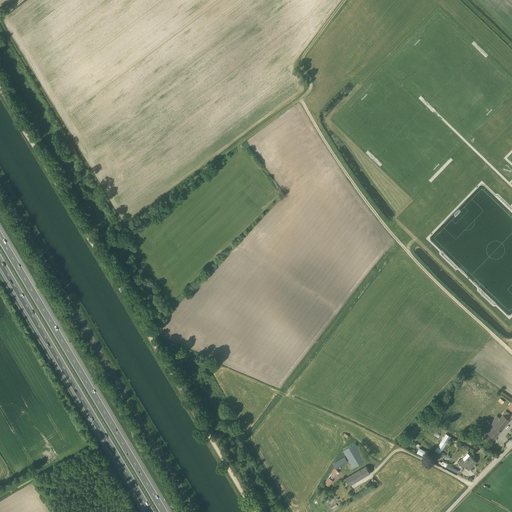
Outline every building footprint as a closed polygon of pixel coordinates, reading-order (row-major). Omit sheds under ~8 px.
[(488,433),(495,439),(510,420),(508,418),(511,414),(506,411),(494,426),(488,433)] [(440,454),(451,438),(446,434),(435,450),(440,454)] [(353,468),(366,461),(355,443),(343,450),(353,468)] [(472,465),(476,462),(470,455),(464,460),(462,458),(458,463),(463,468),(465,465),(469,469),(473,466),(472,465)] [(336,469),(348,462),(345,456),(333,463),(336,469)] [(458,473),(459,471),(454,468),(454,467),(442,461),(440,465),(458,473)] [(350,485),(370,473),(366,466),(345,478),(350,485)] [(336,477),(339,472),(335,469),(331,474),(333,475),(331,478),(333,479),(335,476),(336,477)] [(329,486),(333,481),(329,478),(325,483),(329,486)]
